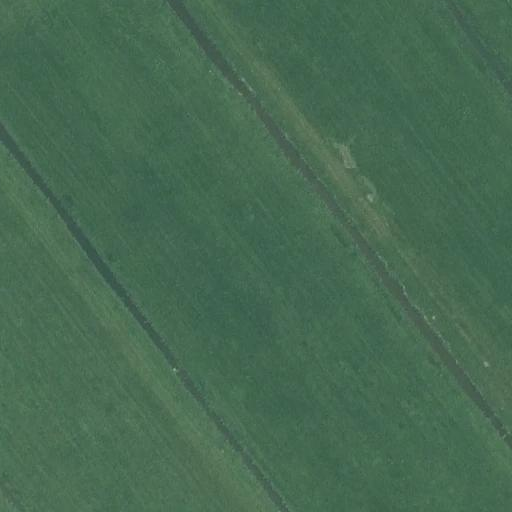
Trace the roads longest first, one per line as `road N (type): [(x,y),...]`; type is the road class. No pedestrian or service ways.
road 1 (track): [(324,511),(0,94)]
road 2 (track): [(511,393),(208,0)]
